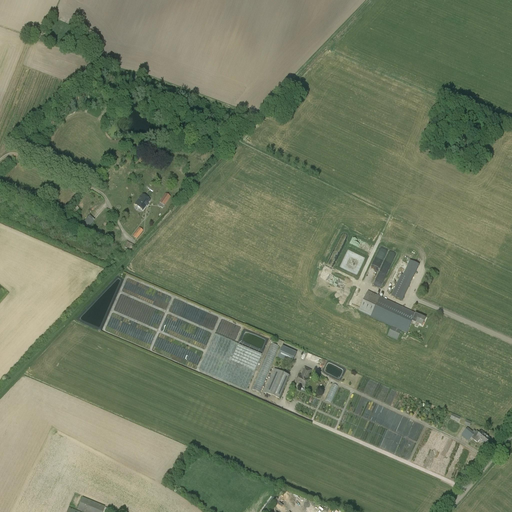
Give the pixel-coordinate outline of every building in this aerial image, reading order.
[(142,194),(135,205),(143,210),(150,200),(142,194)] [(165,205),(170,196),(166,194),(160,202),(165,205)] [(87,229),(95,221),(90,215),(82,223),(87,229)] [(143,231),(139,228),(132,237),(136,240),(143,231)] [(125,248),(131,251),(134,245),(128,242),(125,248)] [(377,279),(384,281),(397,254),(390,251),(377,279)] [(403,275),(401,275),(391,296),(402,302),(419,265),(410,261),(403,275)] [(372,284),(379,268),(372,265),(365,281),(372,284)] [(368,292),(359,311),(392,327),(388,336),(398,341),(402,332),(407,334),(412,322),(416,324),(416,323),(422,326),(425,318),(420,316),(419,316),(416,315),(416,314),(368,292)] [(246,391),(262,355),(214,335),(199,371),(246,391)] [(270,343),(252,389),(260,393),(279,346),(270,343)] [(284,347),(279,359),(293,365),(298,353),(284,347)] [(299,375),(296,383),(305,387),(308,379),(307,379),(311,371),(305,368),(301,376),(299,375)] [(275,369),(264,393),(279,400),(290,376),(275,369)] [(332,383),(325,400),(331,403),(338,386),(332,383)] [(291,387),(287,399),(292,400),(296,389),(291,387)] [(487,437),(481,431),(479,433),(477,431),(476,432),(474,431),(472,432),(468,428),(461,436),(468,442),(471,438),(477,443),(480,440),(486,445),(490,439),(487,437)] [(79,511),(69,508),(67,511),(102,511),(105,507),(82,498),(77,510),(82,511),(79,511)]
